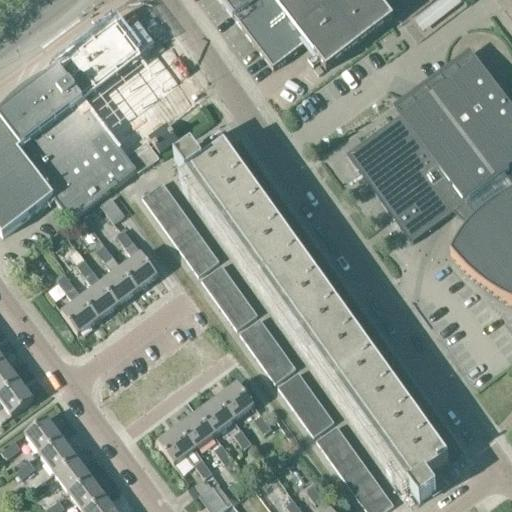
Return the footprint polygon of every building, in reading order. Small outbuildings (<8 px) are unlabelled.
[(216,0),(273,74),(306,48),(326,74),(393,22),(376,0),(216,0)] [(123,40),(116,30),(58,74),(124,159),(109,138),(142,114),(152,127),(186,102),(173,85),(149,53),(153,50),(137,28),(123,40)] [(511,114),(475,64),(401,118),(400,119),(401,120),(347,159),(411,248),(453,217),(468,230),(458,243),(450,258),(463,274),(478,288),(495,301),(511,310),(511,114)] [(70,226),(137,177),(126,161),(124,159),(58,74),(0,119),(0,239),(1,241),(54,203),(70,226)] [(178,145),(166,129),(148,142),(160,158),(178,145)] [(137,177),(138,178),(158,163),(141,139),(120,153),(124,159),(126,161),(137,177)] [(448,464),(224,150),(209,161),(199,147),(175,164),(186,180),(192,175),(415,487),(409,492),(419,506),(443,489),(433,474),(448,464)] [(149,212),(169,198),(162,188),(142,202),(149,212)] [(149,212),(156,222),(176,207),(169,198),(149,212)] [(123,222),(110,204),(100,211),(113,229),(123,222)] [(156,222),(163,232),(183,217),(176,207),(156,222)] [(163,232),(170,242),(190,227),(183,217),(163,232)] [(177,251),(187,244),(197,237),(190,227),(170,242),(177,251)] [(120,272),(137,295),(157,280),(140,257),(138,258),(121,235),(114,241),(123,254),(122,254),(130,265),(120,272)] [(204,247),(202,244),(197,237),(187,244),(194,254),(204,247)] [(194,254),(187,244),(177,251),(184,261),(194,254)] [(201,264),(211,256),(204,247),(194,254),(201,264)] [(100,287),(117,310),(137,295),(120,272),(118,273),(101,250),(94,255),(103,268),(102,269),(110,280),(100,287)] [(184,261),(189,268),(191,271),(201,264),(194,254),(184,261)] [(201,264),(208,273),(218,266),(211,256),(201,264)] [(208,273),(201,264),(191,271),(198,281),(208,273)] [(81,302),(98,324),(117,310),(100,287),(99,288),(82,265),(75,270),(83,282),(82,283),(91,294),(81,302)] [(211,277),(217,286),(227,278),(221,270),(211,277)] [(217,286),(211,277),(201,285),(207,293),(217,286)] [(223,294),(233,287),(227,278),(217,286),(223,294)] [(61,317),(78,340),(98,324),(81,302),(80,303),(62,279),(55,285),(64,298),(63,299),(71,310),(61,317)] [(207,293),(208,295),(213,301),(223,294),(217,286),(207,293)] [(229,302),(239,295),(233,287),(223,294),(229,302)] [(219,310),(229,302),(223,294),(213,301),(219,310)] [(235,311),(245,303),(239,295),(229,302),(235,311)] [(219,310),(219,311),(224,318),(235,311),(229,302),(219,310)] [(241,319),(251,311),(245,303),(235,311),(241,319)] [(230,326),(241,319),(235,311),(224,318),(230,326)] [(247,327),(257,320),(251,311),(241,319),(247,327)] [(247,327),(241,319),(230,326),(236,334),(247,327)] [(249,331),(255,339),(266,332),(260,324),(249,331)] [(255,339),(249,331),(239,338),(245,347),(255,339)] [(266,332),(255,339),(261,348),(272,340),(266,332)] [(245,347),(247,349),(251,355),(261,348),(255,339),(245,347)] [(267,356),(278,349),(274,344),(272,340),(261,348),(267,356)] [(261,348),(251,355),(257,363),(267,356),(261,348)] [(283,357),(278,349),(267,356),(273,364),(283,357)] [(273,364),(267,356),(257,363),(263,372),(273,364)] [(283,357),(273,364),(279,373),(289,365),(283,357)] [(0,366),(0,397),(18,384),(4,364),(0,366)] [(279,373),(273,364),(263,372),(269,380),(279,373)] [(279,373),(285,381),(295,373),(289,365),(279,373)] [(285,381),(279,373),(269,380),(275,388),(285,381)] [(288,385),(294,393),(304,386),(298,377),(288,385)] [(0,409),(2,408),(11,421),(33,404),(18,384),(0,397),(0,409)] [(288,385),(278,392),(284,400),(294,393),(288,385)] [(300,401),(310,394),(304,386),(294,393),(300,401)] [(217,403),(233,425),(254,410),(237,388),(217,403)] [(289,409),(300,401),(294,393),(284,400),(289,409)] [(306,410),(316,402),(310,394),(300,401),(306,410)] [(289,409),(292,412),(295,417),(306,410),(300,401),(289,409)] [(306,410),(312,418),(322,411),(316,402),(306,410)] [(214,440),(233,425),(217,403),(197,417),(214,440)] [(301,425),(312,418),(306,410),(295,417),(301,425)] [(312,418),(318,426),(328,419),(322,411),(312,418)] [(194,454),(214,440),(197,417),(178,432),(194,454)] [(307,434),(318,426),(312,418),(301,425),(307,434)] [(318,426),(323,434),(334,427),(328,419),(318,426)] [(271,434),(261,420),(253,426),(264,440),(271,434)] [(24,439),(39,459),(62,442),(46,422),(24,439)] [(307,434),(313,442),(323,434),(318,426),(307,434)] [(333,448),(343,441),(337,431),(326,438),(333,448)] [(178,432),(157,447),(174,469),(187,460),(205,484),(212,478),(194,454),(178,432)] [(251,449),(240,435),(233,441),(243,455),(251,449)] [(333,448),(326,438),(316,446),(323,455),(333,448)] [(350,450),(345,443),(343,441),(333,448),(340,457),(350,450)] [(76,462),(62,442),(39,459),(54,479),(76,462)] [(14,447),(0,457),(6,464),(20,454),(14,447)] [(330,465),(340,457),(333,448),(323,455),(330,465)] [(224,469),(231,464),(221,450),(213,455),(224,469)] [(340,457),(347,467),(357,460),(350,450),(340,457)] [(336,474),(347,467),(340,457),(330,465),(336,474)] [(343,484),(364,469),(357,460),(347,467),(336,474),(343,484)] [(59,486),(68,498),(91,482),(76,462),(54,479),(59,486)] [(30,467),(15,477),(21,485),(35,474),(30,467)] [(343,484),(350,493),(371,479),(364,469),(343,484)] [(350,493),(357,503),(367,495),(377,488),(371,479),(350,493)] [(78,511),(90,511),(105,501),(91,482),(68,498),(78,511)] [(30,497),(35,504),(50,494),(44,486),(30,497)] [(390,511),(393,510),(377,488),(367,495),(378,511),(390,511)] [(198,502),(206,511),(227,511),(232,509),(218,490),(213,493),(212,491),(198,502)] [(323,504),(312,490),(305,495),(315,509),(323,504)] [(378,511),(367,495),(357,503),(363,511),(378,511)] [(113,511),(105,501),(90,511),(113,511)]
